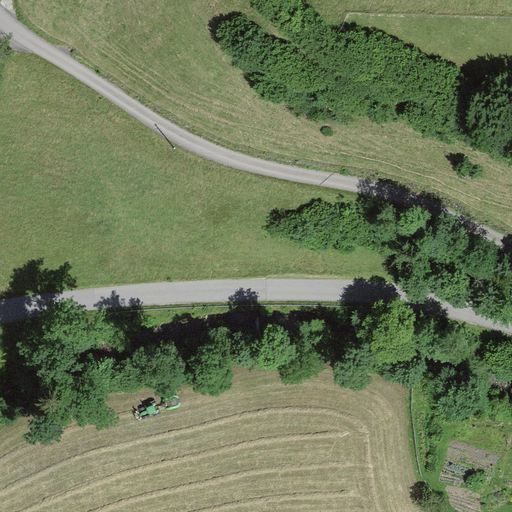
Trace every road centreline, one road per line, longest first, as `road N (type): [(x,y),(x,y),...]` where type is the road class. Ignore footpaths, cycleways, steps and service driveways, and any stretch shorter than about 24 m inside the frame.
road 1 (track): [(2,21),(221,155),(393,192),(511,246)]
road 2 (unclassified): [(511,324),(411,297),(304,286),(0,310)]
